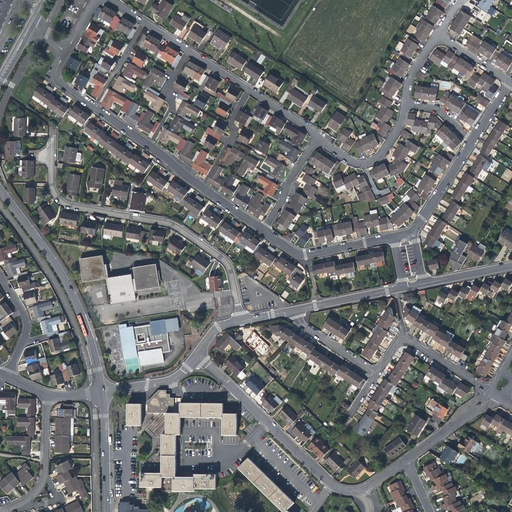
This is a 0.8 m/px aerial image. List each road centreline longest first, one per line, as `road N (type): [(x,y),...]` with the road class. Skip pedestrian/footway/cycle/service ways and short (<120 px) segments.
road 1 (residential): [(51,128),(54,193),(63,202),(177,226),(229,268),(239,320)]
road 2 (residential): [(100,392),(68,290),(0,190)]
road 3 (residential): [(376,373),(398,334),(493,393)]
road 4 (residential): [(261,228),(148,145)]
road 5 (residential): [(391,235),(302,252),(261,228)]
road 6 (residential): [(93,106),(60,83),(55,68),(98,0)]
road 7 (residential): [(403,102),(374,158),(351,160),(316,138)]
road 8 (residential): [(282,311),(403,286)]
road 9 (residential): [(105,511),(100,392)]
